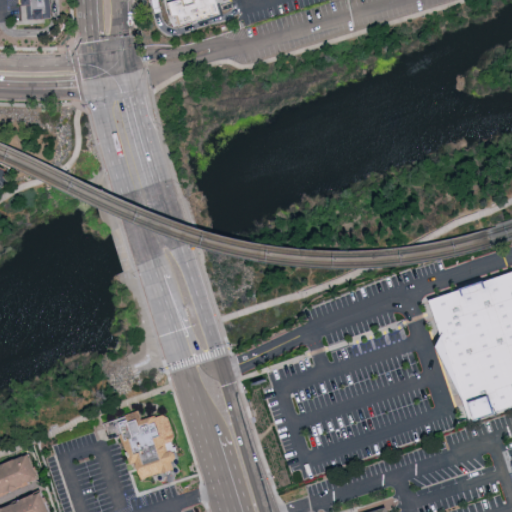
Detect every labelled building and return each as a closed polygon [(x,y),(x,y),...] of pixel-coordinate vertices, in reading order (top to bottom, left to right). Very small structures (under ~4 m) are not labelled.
[(23,0),(24,5),(27,5),(28,20),(52,18),(50,0),(23,0)] [(192,31),(182,34),(181,31),(171,2),(178,0),(222,0),(229,19),(219,22),(192,31)] [(511,408),(470,424),(458,389),(454,377),(438,329),(427,298),(453,289),(511,269),(511,408)] [(171,412),(145,419),(143,411),(105,421),(110,438),(124,435),(131,463),(140,461),(144,477),(177,469),(175,460),(181,458),(178,449),(171,450),(169,442),(178,440),(171,412)] [(0,466),(0,511),(56,511),(48,489),(41,491),(37,481),(45,478),(36,453),(0,466)]
